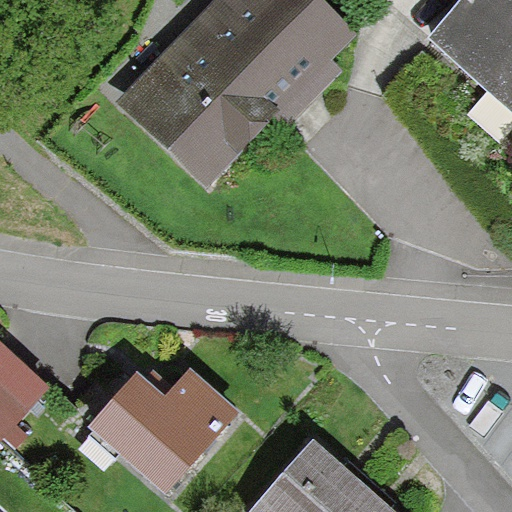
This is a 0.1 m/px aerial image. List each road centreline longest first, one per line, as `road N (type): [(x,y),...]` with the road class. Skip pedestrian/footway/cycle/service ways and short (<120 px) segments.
road 1 (residential): [(0,269),(311,306)]
road 2 (residential): [(311,306),(502,511)]
road 3 (residential): [(311,306),(511,325)]
